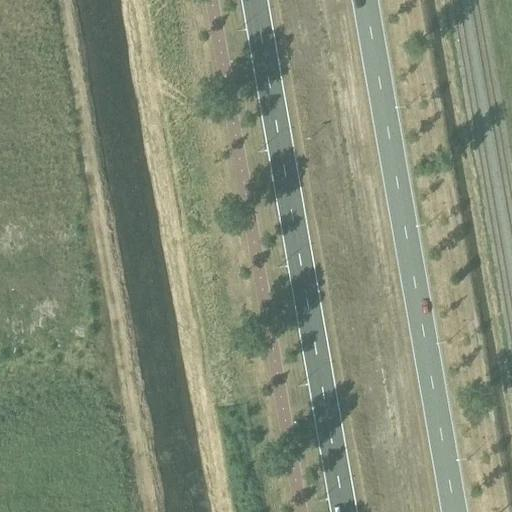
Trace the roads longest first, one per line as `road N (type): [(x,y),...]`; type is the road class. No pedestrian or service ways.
road 1 (primary): [(257,0),(346,511)]
road 2 (primary): [(454,511),(365,0)]
